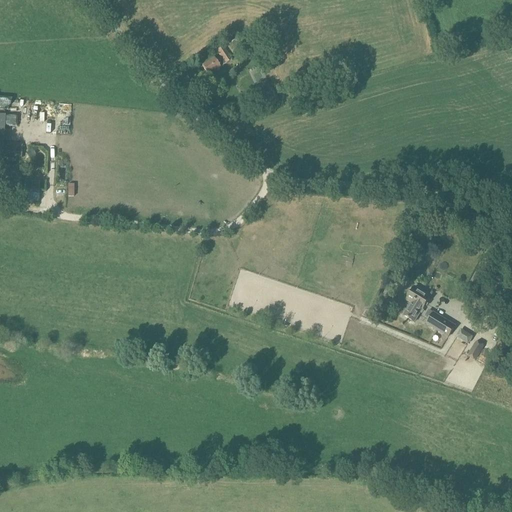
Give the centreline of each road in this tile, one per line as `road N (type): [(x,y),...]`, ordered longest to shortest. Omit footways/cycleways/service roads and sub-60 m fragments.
road 1 (unclassified): [(511,249),(423,197),(267,173),(145,74),(87,0)]
road 2 (unknown): [(63,214),(223,229),(264,191),(264,171)]
